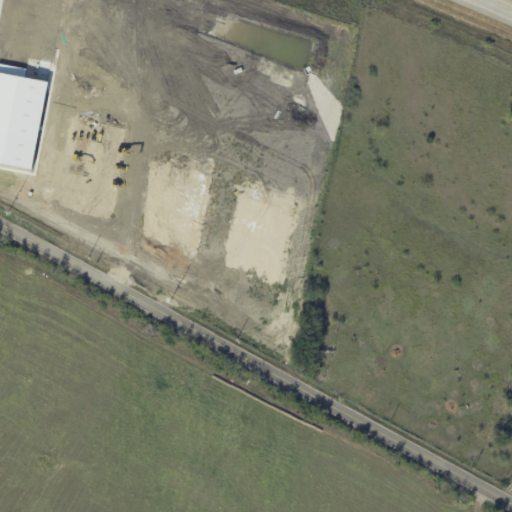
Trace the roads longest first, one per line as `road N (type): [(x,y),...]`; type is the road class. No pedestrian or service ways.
road 1 (residential): [(0,227),(511,506)]
road 2 (residential): [(58,259),(0,383)]
